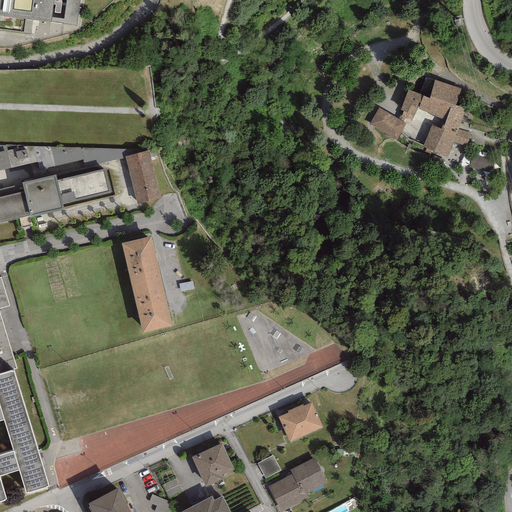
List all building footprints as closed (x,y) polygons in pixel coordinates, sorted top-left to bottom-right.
[(0,0),(0,15),(76,26),(79,0),(0,0)] [(464,90),(435,81),(430,97),(406,89),(399,113),(416,119),(419,111),(449,121),(446,129),(461,133),(467,116),(456,113),(464,90)] [(407,125),(378,111),(370,127),(399,141),(407,125)] [(432,125),(422,150),(448,160),(455,143),(467,148),(471,140),(432,125)] [(6,150),(0,151),(0,170),(10,168),(6,150)] [(149,151),(125,157),(137,204),(160,198),(149,151)] [(55,174),(22,182),(22,184),(0,189),(0,222),(29,216),(30,217),(115,196),(109,170),(105,170),(105,169),(57,180),(55,174)] [(150,236),(121,243),(142,333),(171,326),(150,236)] [(0,277),(0,373),(16,368),(0,315),(0,308),(9,306),(0,277)] [(48,486),(13,372),(0,375),(0,501),(6,499),(0,480),(0,476),(19,470),(26,494),(48,486)] [(277,417),(289,442),(322,427),(311,402),(303,406),(302,404),(287,411),(288,412),(277,417)] [(222,443),(191,457),(205,487),(223,479),(222,475),(234,469),(222,443)] [(280,470),(272,455),(257,464),(265,479),(280,470)] [(268,487),(280,511),(281,511),(309,498),(307,493),(327,483),(314,458),(290,470),(292,474),(268,487)] [(88,504),(91,511),(130,511),(118,488),(88,504)] [(212,497),(181,511),(230,511),(222,496),(214,500),(212,497)]
